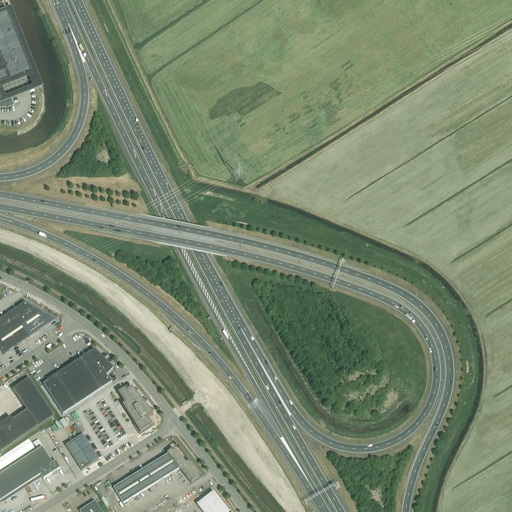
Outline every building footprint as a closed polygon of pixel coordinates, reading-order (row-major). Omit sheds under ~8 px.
[(0,84),(16,78),(23,75),(16,58),(20,56),(6,20),(0,22),(0,84)] [(0,349),(4,355),(48,325),(55,320),(54,320),(26,304),(25,303),(15,309),(15,310),(7,315),(0,319),(0,349)] [(86,357),(106,377),(113,370),(114,370),(105,361),(104,361),(102,359),(103,358),(94,350),(85,356),(86,357)] [(43,385),(63,415),(112,382),(106,377),(86,357),(75,364),(74,363),(61,372),(62,373),(43,385)] [(0,452),(0,453),(54,417),(29,379),(12,391),(26,411),(12,421),(10,418),(0,424),(0,452)] [(149,421),(147,419),(148,418),(148,419),(153,415),(131,388),(127,392),(126,392),(124,391),(124,390),(118,394),(125,405),(123,406),(122,406),(134,424),(133,425),(134,425),(138,431),(146,425),(147,427),(150,425),(149,424),(150,423),(149,421)] [(73,427),(79,436),(82,434),(76,425),(73,427)] [(65,446),(82,472),(99,461),(83,436),(65,446)] [(0,501),(40,476),(43,480),(60,469),(56,462),(52,464),(42,448),(0,475),(0,501)] [(200,475),(189,460),(188,461),(189,462),(186,464),(185,462),(184,461),(183,460),(182,459),(181,457),(180,456),(178,454),(177,453),(174,451),(174,450),(171,448),(171,449),(172,449),(167,453),(168,455),(144,469),(113,488),(123,504),(179,469),(190,484),(190,483),(200,475)] [(228,511),(213,492),(196,505),(201,511),(228,511)] [(79,511),(101,511),(95,502),(79,511)]
